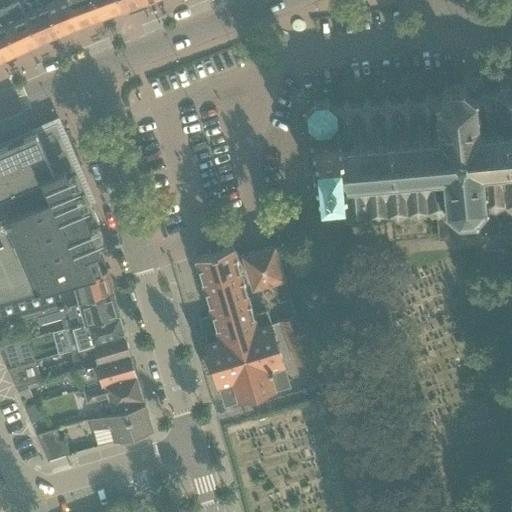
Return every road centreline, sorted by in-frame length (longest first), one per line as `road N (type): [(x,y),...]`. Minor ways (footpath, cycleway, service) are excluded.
road 1 (unclassified): [(192,446),(83,75)]
road 2 (tertiary): [(83,75),(280,0)]
road 3 (residential): [(0,508),(192,446)]
